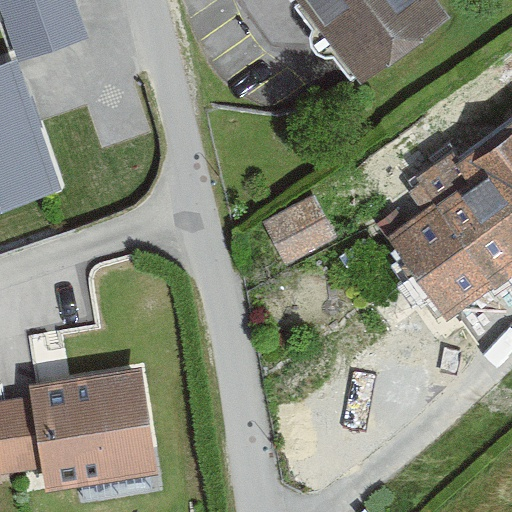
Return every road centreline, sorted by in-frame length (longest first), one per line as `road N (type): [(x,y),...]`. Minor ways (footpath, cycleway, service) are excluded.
road 1 (residential): [(266,511),(241,326),(203,188)]
road 2 (residential): [(511,340),(306,511)]
road 3 (residential): [(0,259),(203,188)]
road 4 (residential): [(203,188),(155,0)]
